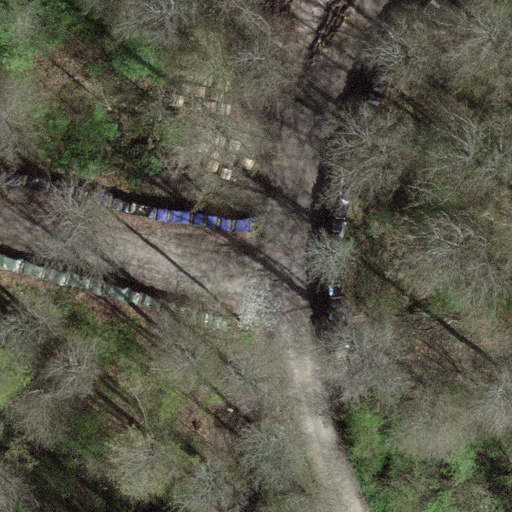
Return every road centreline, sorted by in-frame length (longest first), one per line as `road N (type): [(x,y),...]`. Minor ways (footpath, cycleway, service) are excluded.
road 1 (track): [(378,0),(310,127),(287,248),(292,324),(347,511)]
road 2 (track): [(0,224),(287,291)]
